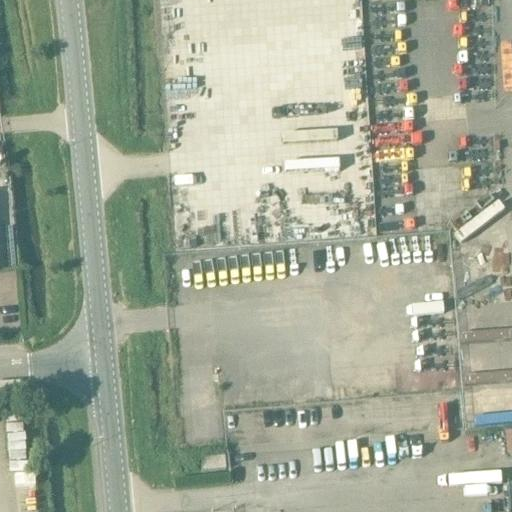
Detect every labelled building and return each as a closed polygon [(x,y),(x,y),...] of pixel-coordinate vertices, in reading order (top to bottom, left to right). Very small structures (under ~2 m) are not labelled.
[(351,0),(248,0),(249,25),(251,26),(256,0),(257,0),(258,7),(264,8),(271,0),(320,0),(321,0),(322,16),(318,20),(324,25),(347,25),(357,27),(360,12),(355,11),(356,5),(351,0)] [(324,171),(318,195),(347,185),(344,178),(349,159),(353,170),(370,175),(358,179),(369,182),(371,175),(368,168),(370,161),(361,136),(343,142),(333,116),(323,113),(318,130),(307,134),(299,112),(292,142),(294,148),(288,171),(293,173),(300,190),(304,172),(304,171),(308,154),(319,157),(324,171)] [(335,350),(222,355),(225,406),(337,401),(335,350)] [(465,358),(412,359),(413,392),(466,390),(465,358)] [(225,472),(224,459),(199,461),(200,474),(225,472)]
